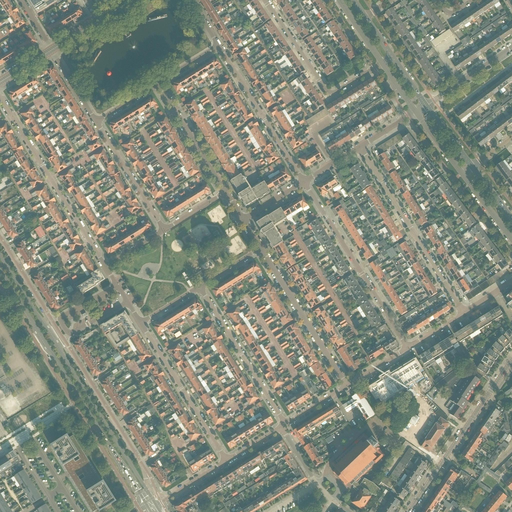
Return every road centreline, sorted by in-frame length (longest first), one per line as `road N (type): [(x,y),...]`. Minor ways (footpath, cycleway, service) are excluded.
road 1 (residential): [(146,490),(144,469),(0,238)]
road 2 (primary): [(0,271),(148,508)]
road 3 (primary): [(146,490),(0,255)]
road 4 (residential): [(0,98),(104,266)]
road 5 (residential): [(407,348),(303,182)]
road 6 (residential): [(463,312),(358,147)]
road 7 (tertiary): [(408,511),(511,362)]
road 8 (residential): [(264,0),(324,91),(333,94),(381,64)]
road 9 (residential): [(346,386),(258,247)]
road 10 (residential): [(284,425),(198,287)]
road 11 (residential): [(141,324),(226,461)]
road 12 (residential): [(303,182),(219,47)]
road 13 (residential): [(116,285),(64,315),(64,328),(74,333),(127,302)]
road 14 (residential): [(225,193),(157,84)]
road 15 (residential): [(62,489),(33,441),(19,450),(48,497)]
road 16 (residential): [(96,122),(163,230)]
